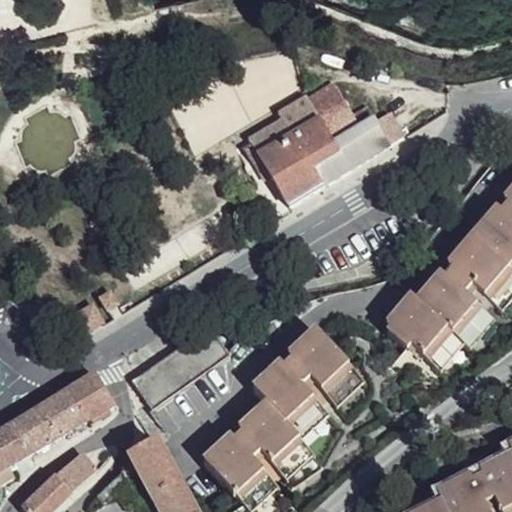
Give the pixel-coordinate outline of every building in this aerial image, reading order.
[(0,40),(29,32),(24,16),(0,23),(0,40)] [(247,154),(264,182),(271,178),(291,211),(405,142),(391,118),(378,124),(369,109),(353,118),(347,108),(321,123),(307,101),(279,117),(283,123),(249,144),(254,151),(247,154)] [(511,195),(505,203),(511,209),(502,216),(497,212),(448,268),(455,274),(447,281),(441,277),(418,305),(412,300),(387,327),(390,330),(391,333),(388,336),(407,353),(412,349),(429,364),(453,336),(459,341),(482,314),(465,299),(473,290),(490,305),(511,278),(511,195)] [(511,304),(511,278),(490,305),(502,316),(511,304)] [(76,319),(86,336),(103,326),(94,309),(76,319)] [(495,325),(482,314),(459,341),(453,336),(429,364),(441,375),(465,347),(472,352),(495,325)] [(231,355),(220,341),(218,337),(212,330),(134,384),(151,407),(155,413),(231,355)] [(325,400),(352,374),(317,334),(289,359),(292,364),(284,370),(280,367),(253,392),(266,407),(239,431),(244,437),(236,444),(230,438),(202,465),(239,505),(267,479),(253,463),(262,456),(276,472),(303,447),(302,444),(291,432),(317,407),(303,392),(311,385),(325,400)] [(365,386),(352,374),(325,400),(337,413),(365,386)] [(97,379),(68,396),(87,427),(115,410),(116,410),(97,379)] [(68,396),(7,433),(31,459),(87,427),(68,396)] [(317,408),(317,407),(291,432),(302,444),(328,420),(317,408)] [(7,433),(0,437),(0,490),(16,482),(10,472),(31,459),(7,433)] [(155,444),(129,461),(158,511),(195,511),(189,501),(158,447),(155,444)] [(314,458),(303,447),(276,472),(286,483),(314,458)] [(511,511),(511,449),(509,451),(511,457),(511,459),(479,475),(482,481),(472,486),(470,479),(437,496),(441,506),(429,511),(486,511),(485,509),(494,504),(498,511),(511,511)] [(82,459),(25,511),(57,511),(71,498),(97,476),(82,459)] [(120,479),(98,500),(97,500),(104,507),(124,492),(127,489),(120,479)] [(255,511),(278,491),(267,479),(239,505),(246,511),(255,511)]
